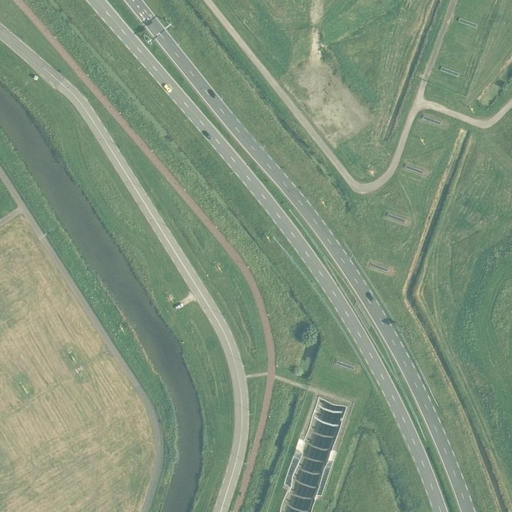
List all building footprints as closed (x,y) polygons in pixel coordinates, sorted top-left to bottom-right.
[(456,21),(475,28),(477,24),(457,17),(456,21)] [(438,70),(457,77),(459,73),(439,66),(438,70)] [(442,127),(444,123),(421,115),(420,118),(442,127)] [(426,172),(403,164),(402,167),(425,175),(426,172)] [(385,216),(407,224),(408,221),(386,213),(385,216)] [(367,266),(390,274),(391,270),(369,262),(367,266)] [(355,301),(354,305),(368,327),(369,323),(355,301)] [(357,365),(335,358),(334,363),(356,371),(357,365)] [(308,511),(313,498),(330,449),(336,431),(346,404),(320,395),(314,411),(304,440),(287,490),(279,511),(308,511)]
